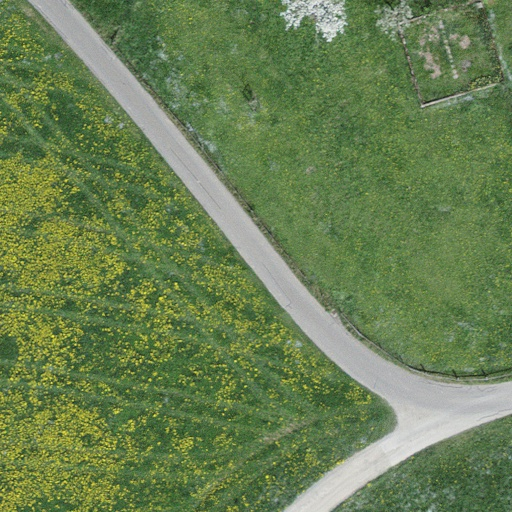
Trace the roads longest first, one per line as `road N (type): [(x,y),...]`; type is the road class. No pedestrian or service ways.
road 1 (unclassified): [(38,0),(268,273),(332,337),(422,400),(461,411),(511,396)]
road 2 (track): [(461,411),(393,448),(310,511)]
